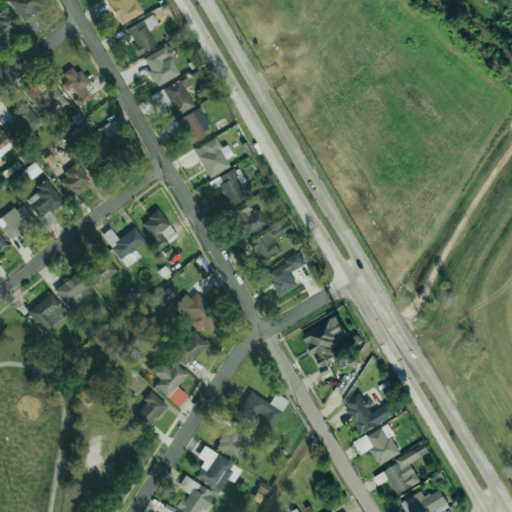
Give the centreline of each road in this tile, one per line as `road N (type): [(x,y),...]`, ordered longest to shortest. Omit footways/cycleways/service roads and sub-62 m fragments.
road 1 (secondary): [(178,0),(481,511)]
road 2 (residential): [(69,0),(371,511)]
road 3 (tertiary): [(364,271),(246,343),(134,511)]
road 4 (secondary): [(364,271),(204,0)]
road 5 (residential): [(168,164),(0,295)]
road 6 (secondary): [(501,500),(399,326)]
